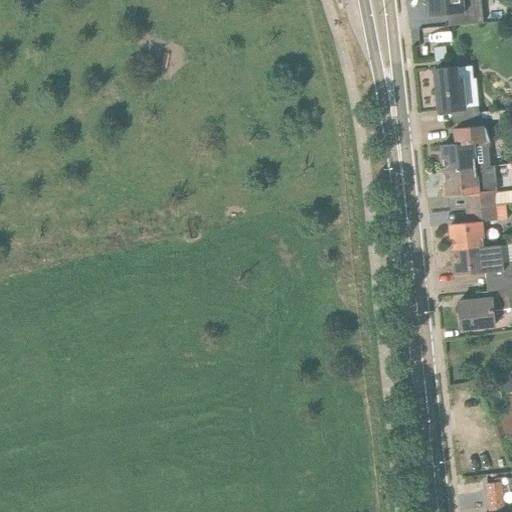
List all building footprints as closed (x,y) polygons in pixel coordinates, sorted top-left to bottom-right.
[(483,8),(482,0),(429,0),(430,0),(447,0),(448,11),(483,8)] [(434,48),(435,62),(447,60),(445,47),(434,48)] [(453,122),(482,119),(478,106),(465,108),(462,80),(457,80),(456,68),(435,70),(439,111),(451,110),(453,122)] [(489,167),(489,166),(486,142),(490,142),(484,126),(456,128),(457,144),(442,146),(445,171),(489,167)] [(463,195),(465,209),(511,203),(511,189),(498,192),(495,166),(489,166),(489,167),(445,171),(448,197),(463,195)] [(451,225),(453,251),(483,247),(482,238),(484,238),(483,222),(497,220),(507,219),(506,206),(511,205),(511,203),(465,209),(466,223),(451,225)] [(477,292),(511,288),(511,267),(511,263),(503,263),(501,245),(483,247),(453,251),(456,276),(485,273),(487,291),(477,292)] [(494,311),(511,308),(511,288),(477,292),(478,300),(459,302),(461,328),(496,325),(494,311)] [(511,391),(511,378),(501,383),(506,394),(511,391)] [(504,511),(502,489),(488,491),(490,511),(504,511)]
